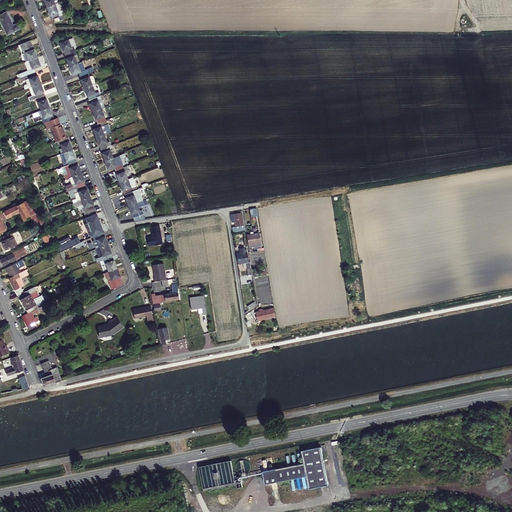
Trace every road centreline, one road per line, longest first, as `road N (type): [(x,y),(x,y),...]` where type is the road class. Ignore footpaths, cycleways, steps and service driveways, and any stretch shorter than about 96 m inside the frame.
road 1 (unclassified): [(508,394),(0,493)]
road 2 (residential): [(21,345),(38,390),(247,342)]
road 3 (residential): [(30,0),(115,226)]
road 4 (residential): [(115,226),(131,286),(21,345)]
road 5 (residential): [(247,342),(225,209)]
